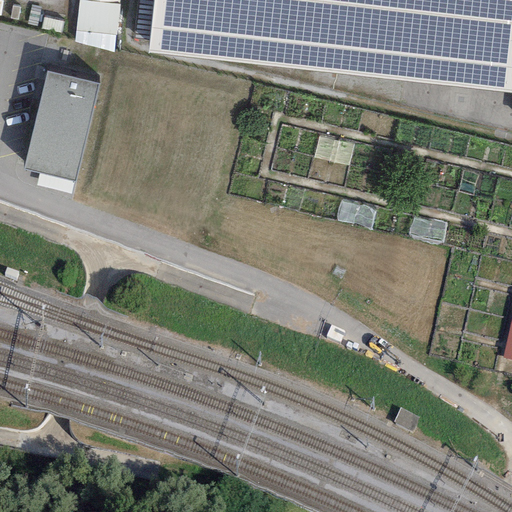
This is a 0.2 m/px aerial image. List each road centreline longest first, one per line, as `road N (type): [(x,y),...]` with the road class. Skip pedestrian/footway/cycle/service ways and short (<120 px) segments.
road 1 (track): [(0,211),(322,328),(349,330)]
road 2 (track): [(110,252),(87,308),(54,446)]
road 3 (track): [(158,471),(0,435)]
